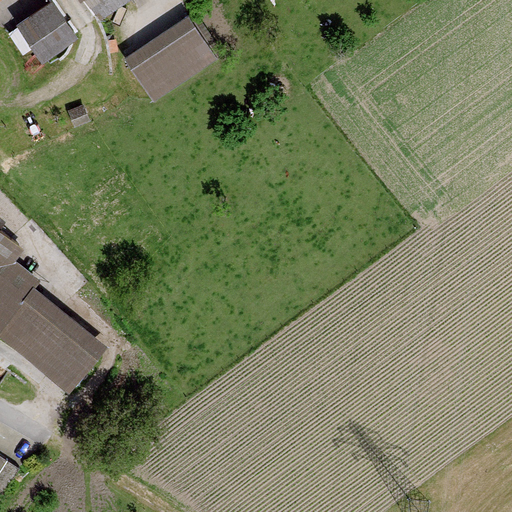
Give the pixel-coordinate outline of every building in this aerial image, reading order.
[(58,0),(68,19),(82,12),(75,0),(58,0)] [(39,69),(81,43),(55,1),(12,27),(39,69)] [(200,11),(143,49),(172,93),(229,56),(200,11)] [(4,242),(16,225),(0,213),(0,332),(84,391),(122,337),(44,283),(50,275),(4,242)] [(0,470),(14,451),(0,441),(0,470)]
